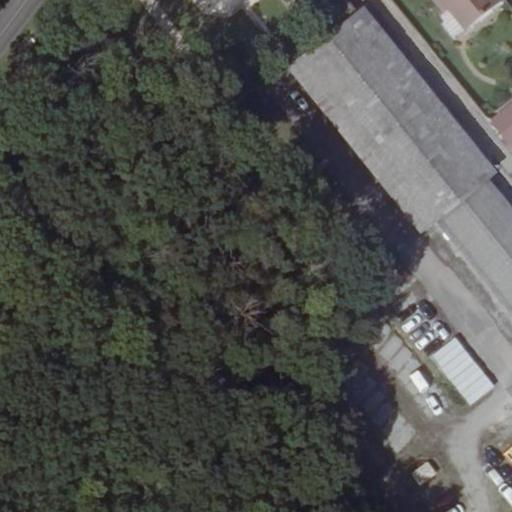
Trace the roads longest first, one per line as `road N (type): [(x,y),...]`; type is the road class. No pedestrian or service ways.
road 1 (unknown): [(341,192),(511,409)]
road 2 (unknown): [(511,182),(364,0)]
road 3 (unknown): [(506,402),(451,447),(490,511)]
